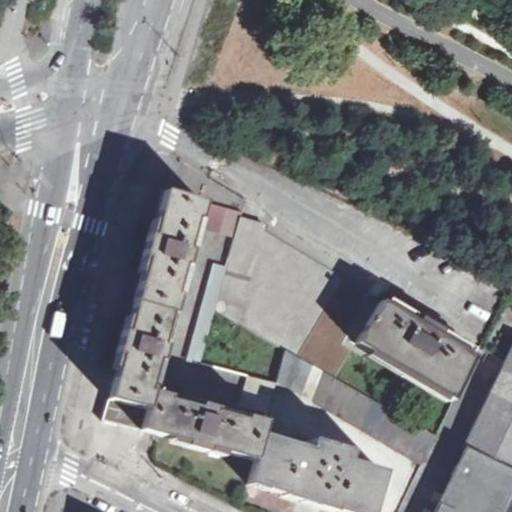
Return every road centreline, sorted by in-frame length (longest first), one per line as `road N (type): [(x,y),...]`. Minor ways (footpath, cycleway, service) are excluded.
road 1 (unclassified): [(125,103),(214,163),(486,311)]
road 2 (tertiary): [(73,106),(0,475)]
road 3 (tertiary): [(37,444),(125,103)]
road 4 (residential): [(176,511),(37,444)]
